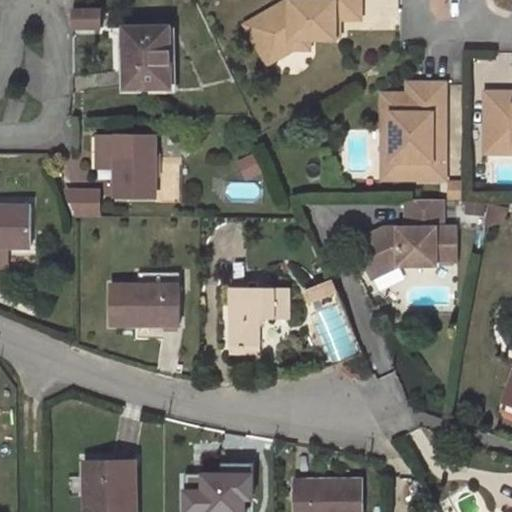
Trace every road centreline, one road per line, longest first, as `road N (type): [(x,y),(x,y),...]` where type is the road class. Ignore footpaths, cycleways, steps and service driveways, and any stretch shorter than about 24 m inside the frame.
road 1 (residential): [(0,332),(53,358),(224,409),(343,416)]
road 2 (residential): [(0,135),(54,135),(55,19),(42,7),(21,7),(7,26),(5,72)]
